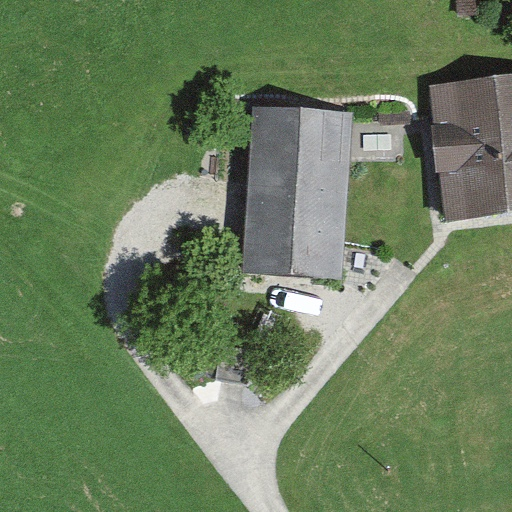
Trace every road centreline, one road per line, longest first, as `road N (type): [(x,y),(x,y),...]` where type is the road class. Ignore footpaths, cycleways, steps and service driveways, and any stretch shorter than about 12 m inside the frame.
road 1 (unclassified): [(118,274),(148,353),(266,511)]
road 2 (track): [(118,274),(0,222)]
